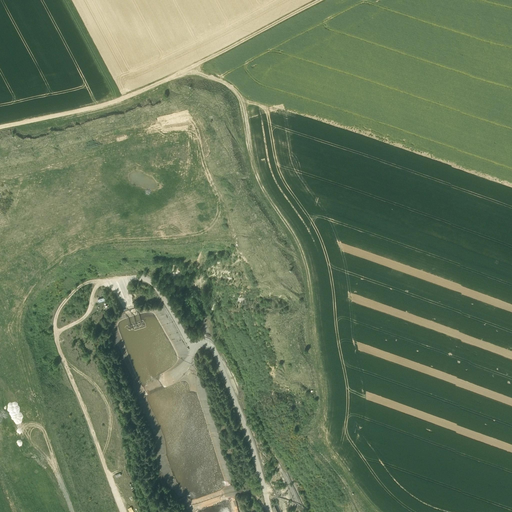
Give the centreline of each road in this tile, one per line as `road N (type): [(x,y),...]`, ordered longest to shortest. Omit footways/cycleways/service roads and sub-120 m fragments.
road 1 (track): [(0,118),(132,80),(303,0)]
road 2 (track): [(124,511),(56,341),(56,331),(85,316),(105,282)]
road 3 (track): [(109,475),(19,375),(0,330)]
road 4 (track): [(0,307),(1,292),(92,207)]
